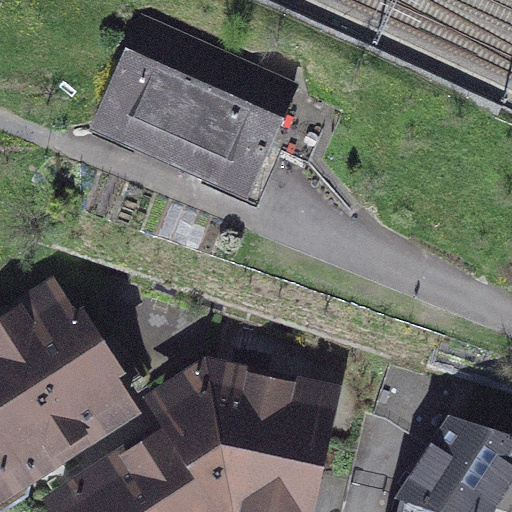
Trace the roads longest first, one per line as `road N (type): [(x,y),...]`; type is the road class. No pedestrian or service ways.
road 1 (track): [(0,114),(321,243)]
road 2 (residential): [(511,323),(321,243)]
